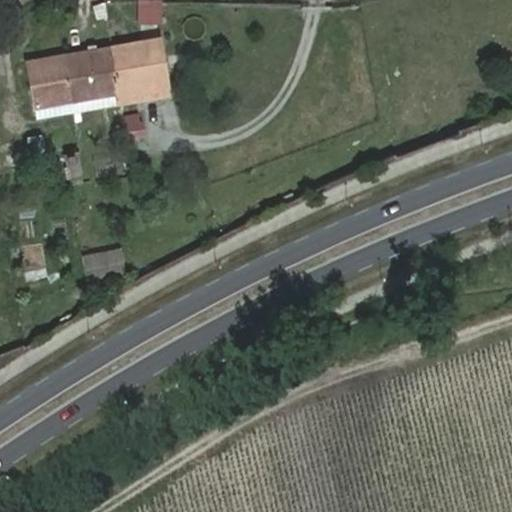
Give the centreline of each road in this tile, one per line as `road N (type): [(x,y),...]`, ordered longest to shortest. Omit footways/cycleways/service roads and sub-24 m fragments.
road 1 (secondary): [(0,462),(169,355),(346,265),(511,199)]
road 2 (secondary): [(511,162),(331,230),(0,416)]
road 3 (track): [(96,511),(282,397),(511,317)]
